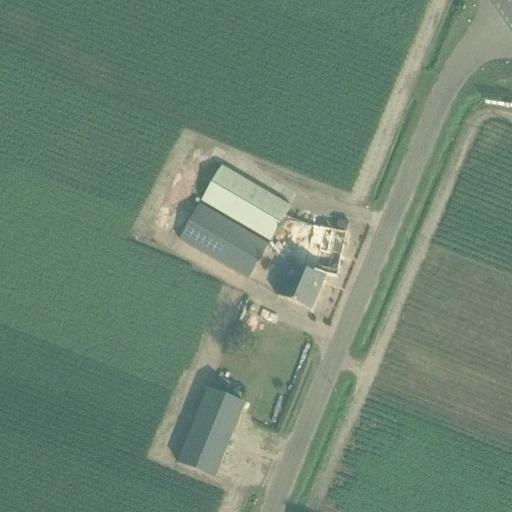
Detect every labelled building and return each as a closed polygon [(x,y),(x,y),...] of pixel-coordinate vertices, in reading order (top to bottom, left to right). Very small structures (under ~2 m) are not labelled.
[(291,207),(221,166),(200,202),(270,243),(291,207)] [(269,246),(200,206),(178,241),(248,282),(269,246)] [(349,224),(330,220),(323,219),(320,230),(301,225),(294,257),(306,259),(303,271),(291,266),(277,299),(310,312),(325,277),(337,279),(349,224)] [(272,383),(290,387),(292,375),(274,371),(272,383)] [(209,392),(179,466),(215,480),(245,406),(209,392)] [(177,415),(168,438),(178,442),(188,419),(177,415)]
